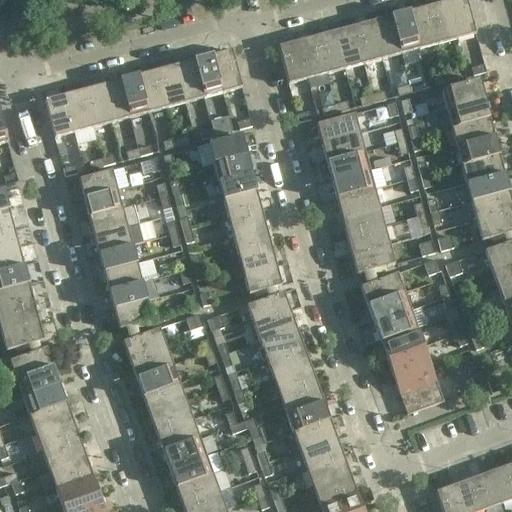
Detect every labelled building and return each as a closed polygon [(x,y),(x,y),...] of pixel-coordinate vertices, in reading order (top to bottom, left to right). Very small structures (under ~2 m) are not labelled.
[(475,36),(465,0),(458,0),(446,3),(456,41),(475,36)] [(456,41),(446,3),(427,8),(437,46),(456,41)] [(437,46),(427,8),(409,13),(419,51),(437,46)] [(419,51),(409,13),(390,18),(400,56),(419,51)] [(400,56),(390,18),(372,23),(382,61),(400,56)] [(382,61),(372,23),(353,28),(363,66),(382,61)] [(363,66),(353,28),(335,33),(345,71),(363,66)] [(345,71),(335,33),(316,38),(326,76),(345,71)] [(326,76),(316,38),(298,43),(308,81),(326,76)] [(308,81),(298,43),(278,48),(288,86),(308,81)] [(242,90),(231,52),(212,57),(222,95),(242,90)] [(222,95),(212,57),(194,62),(204,100),(222,95)] [(204,100),(194,62),(175,67),(185,105),(204,100)] [(185,105),(175,67),(156,72),(167,110),(185,105)] [(486,74),(484,67),(471,70),(473,78),(486,74)] [(167,110),(156,72),(138,77),(148,115),(167,110)] [(460,81),(458,74),(446,77),(448,85),(460,81)] [(148,115),(138,77),(119,82),(129,120),(148,115)] [(448,85),(446,77),(434,80),(436,88),(448,85)] [(129,120),(119,82),(101,87),(111,125),(129,120)] [(484,102),(479,83),(441,93),(446,112),(484,102)] [(423,91),(421,84),(409,87),(411,95),(423,91)] [(111,125),(101,87),(82,92),(92,130),(111,125)] [(411,95),(409,87),(396,90),(399,98),(411,95)] [(92,130),(82,92),(64,97),(74,135),(92,130)] [(386,101),(384,94),(372,97),(374,105),(386,101)] [(74,135),(64,97),(44,102),(54,140),(74,135)] [(374,105),(372,97),(359,100),(361,108),(374,105)] [(411,114),(408,102),(400,104),(404,116),(411,114)] [(489,120),(484,102),(446,112),(451,131),(489,120)] [(349,111),(347,104),(334,107),(337,114),(349,111)] [(398,118),(395,105),(387,107),(390,120),(398,118)] [(337,114),(334,107),(322,110),(324,118),(337,114)] [(311,121),(309,114),(297,117),(299,125),(311,121)] [(359,135),(354,116),(316,126),(322,146),(359,135)] [(494,139),(489,120),(451,131),(456,149),(494,139)] [(252,128),(250,121),(238,124),(240,132),(252,128)] [(418,139),(415,127),(407,129),(411,142),(418,139)] [(226,135),(224,128),(212,131),(214,139),(226,135)] [(214,139),(212,131),(200,134),(202,142),(214,139)] [(405,143),(401,131),(394,133),(397,145),(405,143)] [(364,154),(359,135),(322,146),(327,164),(364,154)] [(189,145),(187,138),(175,141),(177,149),(189,145)] [(246,157),(241,138),(208,146),(213,166),(246,157)] [(422,152),(418,139),(411,142),(414,154),(422,152)] [(499,158),(494,139),(456,149),(461,168),(499,158)] [(177,149),(175,141),(162,144),(165,152),(177,149)] [(408,155),(405,143),(397,145),(400,158),(408,155)] [(152,155),(150,147),(138,151),(140,159),(152,155)] [(140,159),(138,151),(125,154),(127,162),(140,159)] [(369,173),(364,154),(327,164),(332,183),(369,173)] [(174,169),(171,156),(163,159),(166,171),(174,169)] [(115,165),(113,157),(101,161),(103,168),(115,165)] [(251,175),(246,157),(213,166),(218,184),(251,175)] [(504,176),(499,158),(461,168),(466,186),(504,176)] [(160,173),(157,160),(149,162),(153,175),(160,173)] [(103,168),(101,161),(88,164),(90,172),(103,168)] [(428,177),(425,164),(417,166),(420,179),(428,177)] [(77,175),(75,168),(63,171),(65,179),(77,175)] [(415,180),(411,168),(404,170),(407,182),(415,180)] [(117,192),(111,172),(79,181),(84,201),(117,192)] [(374,191),(369,173),(332,183),(337,201),(374,191)] [(17,183),(15,175),(3,179),(5,186),(17,183)] [(256,194),(251,175),(218,184),(223,203),(256,194)] [(509,195),(504,176),(466,186),(471,205),(509,195)] [(432,189),(428,177),(420,179),(424,191),(432,189)] [(418,193),(415,180),(407,182),(410,195),(418,193)] [(181,194),(177,182),(170,184),(173,196),(181,194)] [(167,198),(164,186),(156,188),(159,200),(167,198)] [(379,210),(374,191),(337,201),(342,220),(379,210)] [(122,210),(117,192),(84,201),(89,219),(122,210)] [(0,214),(9,212),(3,193),(0,193),(0,214)] [(184,207),(181,194),(173,196),(176,209),(184,207)] [(261,213),(256,194),(223,203),(228,221),(261,213)] [(511,213),(511,206),(509,195),(471,205),(476,223),(511,213)] [(171,210),(167,198),(159,200),(163,213),(171,210)] [(438,214),(435,201),(427,204),(430,216),(438,214)] [(425,217),(421,205),(414,207),(417,219),(425,217)] [(127,229),(122,210),(89,219),(94,238),(127,229)] [(384,228),(379,210),(342,220),(347,238),(384,228)] [(0,234),(14,231),(9,212),(0,214),(0,234)] [(266,231),(261,213),(228,221),(233,240),(266,231)] [(511,264),(511,213),(476,223),(481,243),(503,237),(506,245),(484,253),(491,272),(511,264)] [(441,226),(438,214),(430,216),(434,228),(441,226)] [(428,230),(425,217),(417,219),(420,232),(428,230)] [(191,231),(187,219),(180,221),(183,234),(191,231)] [(177,235),(174,223),(166,225),(169,237),(177,235)] [(389,247),(384,228),(347,238),(352,257),(389,247)] [(132,247),(127,229),(94,238),(99,256),(132,247)] [(0,254),(19,249),(14,231),(0,234),(0,254)] [(194,244),(191,231),(183,234),(186,246),(194,244)] [(271,250),(266,231),(233,240),(238,258),(271,250)] [(180,248),(177,235),(169,237),(173,250),(180,248)] [(454,250),(450,238),(444,240),(447,252),(454,250)] [(447,252),(444,240),(437,241),(441,254),(447,252)] [(435,255),(432,243),(425,245),(428,257),(435,255)] [(428,257),(425,245),(419,246),(422,259),(428,257)] [(137,266),(132,247),(99,256),(104,275),(137,266)] [(404,294),(397,276),(375,284),(372,272),(394,266),(389,247),(352,257),(357,276),(363,275),(366,287),(360,289),(367,308),(404,294)] [(0,273),(23,268),(19,249),(0,254),(0,273)] [(276,268),(271,250),(238,258),(243,277),(276,268)] [(201,269),(197,256),(190,258),(193,271),(201,269)] [(187,272),(184,260),(176,262),(179,274),(187,272)] [(441,273),(436,261),(430,264),(434,276),(441,273)] [(462,275),(458,263),(451,265),(456,277),(462,275)] [(434,276),(430,264),(424,266),(428,278),(434,276)] [(511,284),(511,264),(491,272),(498,290),(511,284)] [(456,277),(451,265),(445,268),(449,280),(456,277)] [(142,284),(137,266),(104,275),(109,293),(142,284)] [(0,293),(28,286),(23,268),(0,273),(0,293)] [(290,313),(283,294),(277,297),(275,289),(281,288),(276,268),(243,277),(248,296),(266,292),(268,300),(247,308),(253,327),(290,313)] [(204,281),(201,269),(193,271),(196,283),(204,281)] [(190,285),(187,272),(179,274),(183,287),(190,285)] [(147,303),(142,284),(109,293),(114,312),(147,303)] [(511,305),(511,284),(498,290),(504,308),(511,305)] [(0,313),(33,305),(28,286),(0,293),(0,313)] [(450,298),(445,286),(438,289),(442,301),(450,298)] [(466,302),(462,290),(454,293),(458,305),(466,302)] [(211,307),(208,294),(200,296),(203,309),(211,307)] [(410,313),(404,294),(367,308),(374,326),(410,313)] [(197,310),(194,298),(186,300),(190,312),(197,310)] [(454,310),(452,305),(450,298),(442,301),(447,313),(454,310)] [(470,314),(466,302),(458,305),(463,317),(470,314)] [(166,349),(159,331),(138,338),(135,327),(152,322),(147,303),(114,312),(119,331),(125,330),(129,342),(123,344),(129,363),(166,349)] [(38,323),(33,305),(0,313),(0,330),(1,333),(38,323)] [(297,331),(290,313),(253,327),(260,345),(297,331)] [(417,331),(410,313),(374,326),(380,344),(417,331)] [(203,328),(198,316),(192,318),(197,330),(203,328)] [(197,330),(192,318),(186,321),(190,333),(197,330)] [(224,330),(220,318),(213,320),(218,332),(224,330)] [(218,332),(213,320),(207,322),(211,334),(218,332)] [(463,334),(459,322),(451,325),(455,337),(463,334)] [(53,369),(46,350),(39,352),(37,344),(44,343),(38,323),(1,333),(6,353),(28,347),(30,355),(9,363),(16,382),(53,369)] [(479,338),(475,326),(467,329),(472,341),(479,338)] [(303,349),(297,331),(260,345),(267,363),(303,349)] [(424,349),(417,331),(380,344),(387,362),(424,349)] [(467,346),(463,334),(455,337),(460,349),(467,346)] [(484,350),(479,338),(472,341),(476,353),(484,350)] [(212,353),(208,341),(200,344),(204,356),(212,353)] [(228,356),(224,344),(216,347),(221,359),(228,356)] [(173,367),(166,349),(129,363),(136,381),(173,367)] [(310,367),(303,349),(267,363),(273,381),(310,367)] [(430,367),(424,349),(387,362),(393,380),(430,367)] [(216,365),(214,358),(212,353),(204,356),(209,368),(216,365)] [(232,368),(228,356),(221,359),(225,371),(232,368)] [(179,385),(173,367),(136,381),(143,399),(179,385)] [(316,386),(310,367),(273,381),(280,399),(316,386)] [(444,403),(430,367),(393,380),(407,417),(444,403)] [(59,387),(53,369),(16,382),(22,400),(59,387)] [(225,389),(221,377),(213,380),(218,392),(225,389)] [(483,389),(479,377),(471,380),(476,392),(483,389)] [(241,392),(237,380),(229,383),(234,395),(241,392)] [(499,393),(495,381),(487,384),(492,396),(499,393)] [(186,403),(179,385),(143,399),(149,417),(186,403)] [(323,404),(316,386),(280,399),(286,417),(323,404)] [(66,405),(59,387),(22,400),(29,418),(66,405)] [(230,401),(225,389),(218,392),(222,404),(230,401)] [(246,405),(241,392),(234,395),(238,407),(246,405)] [(192,422),(186,403),(149,417),(156,435),(192,422)] [(330,422),(323,404),(286,417),(293,435),(330,422)] [(72,423),(66,405),(29,418),(36,436),(72,423)] [(237,426),(233,416),(233,414),(225,417),(229,429),(237,426)] [(256,428),(253,420),(241,425),(244,432),(248,430),(256,428)] [(199,440),(192,422),(156,435),(162,453),(199,440)] [(336,440),(330,422),(293,435),(300,453),(336,440)] [(79,441),(72,423),(36,436),(42,454),(79,441)] [(244,432),(241,425),(237,426),(229,429),(232,436),(244,432)] [(260,439),(256,428),(248,430),(253,442),(260,439)] [(206,458),(199,440),(162,453),(169,471),(206,458)] [(343,458),(336,440),(300,453),(306,471),(343,458)] [(85,459),(79,441),(42,454),(49,473),(85,459)] [(8,460),(4,448),(0,449),(0,460),(1,463),(8,460)] [(252,461),(247,449),(240,452),(244,464),(252,461)] [(268,465),(263,453),(256,456),(260,468),(268,465)] [(212,476),(206,458),(169,471),(176,489),(212,476)] [(349,476),(343,458),(306,471),(313,489),(349,476)] [(92,477),(85,459),(49,473),(55,491),(92,477)] [(256,473),(252,461),(244,464),(248,476),(256,473)] [(272,477),(268,465),(260,468),(265,480),(272,477)] [(511,501),(511,478),(508,467),(490,474),(502,506),(511,501)] [(484,511),(502,506),(490,474),(472,481),(483,511),(484,511)] [(19,484),(16,475),(4,480),(7,487),(11,486),(19,484)] [(219,494),(212,476),(176,489),(182,507),(219,494)] [(356,494),(349,476),(313,489),(319,507),(356,494)] [(99,495),(92,477),(55,491),(62,509),(99,495)] [(483,511),(472,481),(454,487),(463,511),(483,511)] [(23,495),(19,484),(11,486),(15,497),(23,495)] [(265,498),(260,486),(253,488),(257,500),(265,498)] [(463,511),(454,487),(435,494),(441,511),(463,511)] [(281,501),(276,489),(269,492),(273,504),(281,501)] [(225,511),(219,494),(182,507),(183,511),(225,511)] [(362,511),(356,494),(319,507),(321,511),(362,511)] [(104,511),(99,495),(62,509),(63,511),(104,511)] [(262,511),(269,510),(265,498),(257,500),(261,511),(262,511)] [(284,511),(281,501),(273,504),(276,511),(284,511)]
